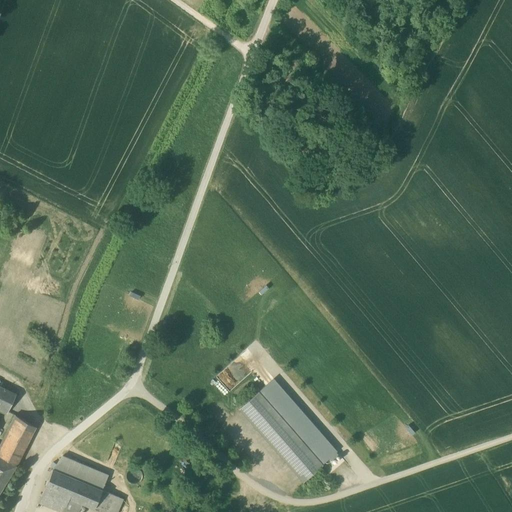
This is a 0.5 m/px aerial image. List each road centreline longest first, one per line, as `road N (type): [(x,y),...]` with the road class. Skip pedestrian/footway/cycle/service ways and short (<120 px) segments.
road 1 (residential): [(276,0),(133,386),(62,440),(37,468),(18,511)]
road 2 (track): [(133,386),(243,478),(300,502),(511,436)]
